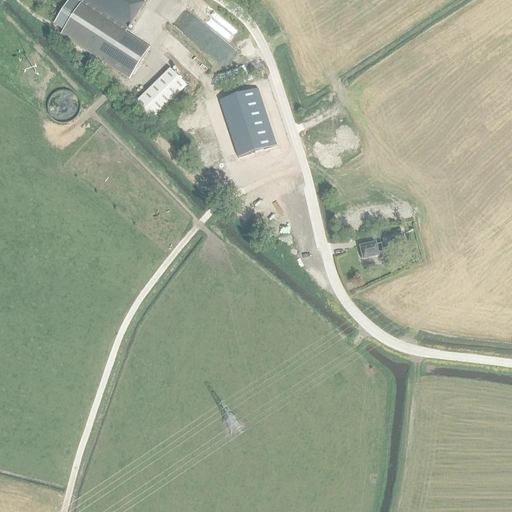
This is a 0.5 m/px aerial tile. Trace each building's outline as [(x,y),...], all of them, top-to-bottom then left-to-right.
[(80,0),(83,2),(61,36),(129,80),(148,50),(123,34),(145,0),(80,0)] [(170,70),(134,105),(150,122),(186,87),(170,70)] [(258,88),(218,101),(237,160),(278,146),(258,88)] [(51,117),(56,121),(61,122),(67,122),(73,120),(77,116),(79,110),(80,105),(78,100),(76,95),(72,92),(67,90),(61,90),(56,92),(51,95),(48,100),(47,106),(48,112),(51,117)] [(390,207),(385,190),(358,197),(362,214),(390,207)] [(400,231),(381,235),(383,245),(403,240),(400,231)] [(359,249),(363,262),(379,258),(378,254),(383,253),(381,245),(376,246),(376,245),(359,249)]
